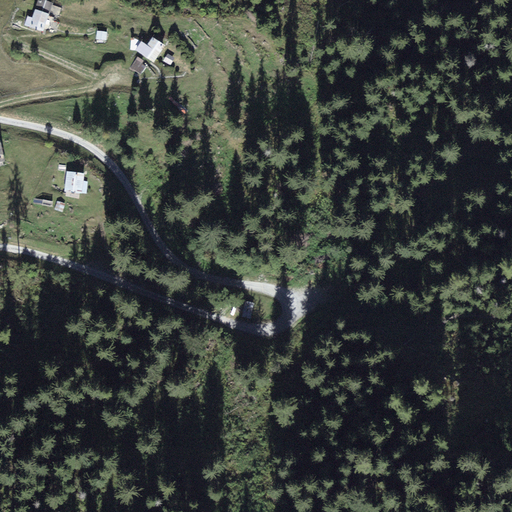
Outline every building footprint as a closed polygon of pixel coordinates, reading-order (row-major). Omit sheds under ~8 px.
[(37,0),(32,17),(28,15),(25,24),(43,30),(52,3),(42,0),(37,0)] [(106,34),(96,33),(95,41),(105,42),(106,34)] [(154,61),(164,44),(152,37),(147,45),(141,41),(135,48),(154,61)] [(174,58),(167,54),(163,59),(170,64),(174,58)] [(146,63),(136,57),(131,67),(140,73),(146,63)] [(82,174),(66,173),(65,192),(80,193),(82,174)]
